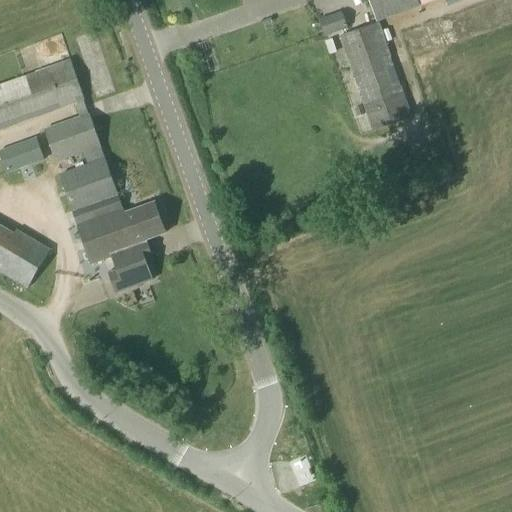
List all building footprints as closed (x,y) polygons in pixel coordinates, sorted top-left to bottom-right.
[(368,0),(377,23),(420,8),(417,0),(368,0)] [(324,38),(348,30),(342,13),(318,20),(324,38)] [(372,133),(412,119),(379,24),(339,38),(372,133)] [(89,115),(84,102),(70,61),(34,73),(35,74),(0,85),(0,131),(75,105),(79,118),(43,131),(55,164),(83,154),(87,165),(58,175),(78,231),(79,231),(91,266),(112,258),(140,248),(142,253),(149,250),(146,241),(166,234),(154,204),(125,214),(105,159),(101,148),(89,115)] [(0,160),(5,176),(17,172),(45,162),(36,139),(0,152),(0,160)] [(14,234),(0,225),(0,274),(28,290),(51,251),(16,231),(14,234)] [(140,248),(112,258),(117,272),(109,275),(116,294),(152,281),(142,253),(140,248)]
